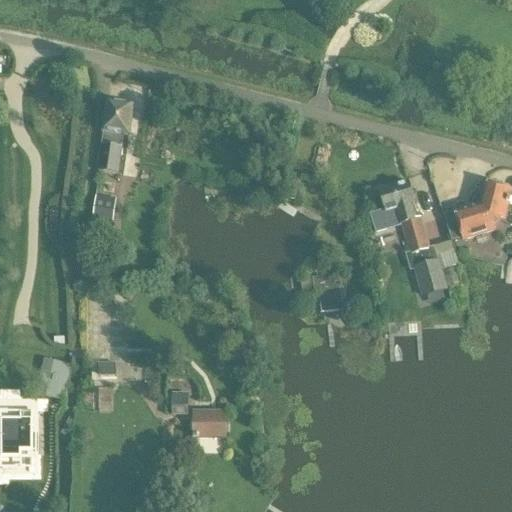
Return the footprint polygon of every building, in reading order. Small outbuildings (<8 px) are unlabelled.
[(129,137),(134,107),(108,103),(107,108),(98,173),(118,176),(124,136),(129,137)] [(290,184),(287,200),(295,201),(298,186),(290,184)] [(384,213),(370,217),(376,234),(403,226),(411,254),(428,250),(420,220),(416,221),(412,206),(416,205),(409,184),(379,193),(384,213)] [(462,240),(462,241),(486,234),(490,233),(495,214),(507,217),(511,198),(511,192),(485,185),(480,205),(444,217),(453,243),(462,240)] [(95,200),(92,218),(112,222),(116,203),(95,200)] [(411,254),(405,256),(410,273),(414,272),(421,299),(448,292),(447,290),(449,289),(450,293),(449,293),(451,307),(461,306),(459,292),(461,292),(459,266),(442,270),(439,261),(438,262),(434,248),(428,250),(411,254)] [(94,261),(94,277),(117,276),(117,261),(94,261)] [(339,294),(337,277),(313,281),(316,297),(320,297),(323,315),(342,312),(341,304),(346,304),(344,294),(339,294)] [(46,360),(38,395),(62,401),(70,365),(46,360)] [(115,365),(98,365),(98,376),(115,376),(115,365)] [(98,390),(99,412),(113,411),(112,390),(98,390)] [(170,418),(188,417),(187,396),(170,397),(170,418)] [(34,409),(1,409),(1,456),(34,456),(34,409)] [(226,440),(226,416),(215,416),(215,421),(195,420),(195,439),(226,440)]
